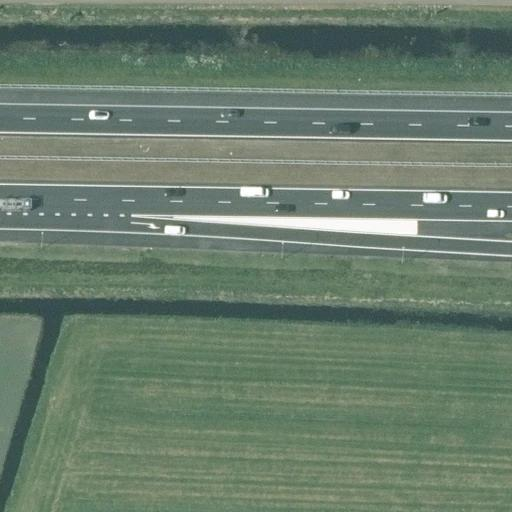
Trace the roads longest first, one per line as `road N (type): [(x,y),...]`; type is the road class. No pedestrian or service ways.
road 1 (motorway): [(511,128),(0,120)]
road 2 (motorway): [(64,201),(126,225),(511,250)]
road 3 (motorway): [(64,201),(511,211)]
road 4 (unclassified): [(511,2),(352,0)]
